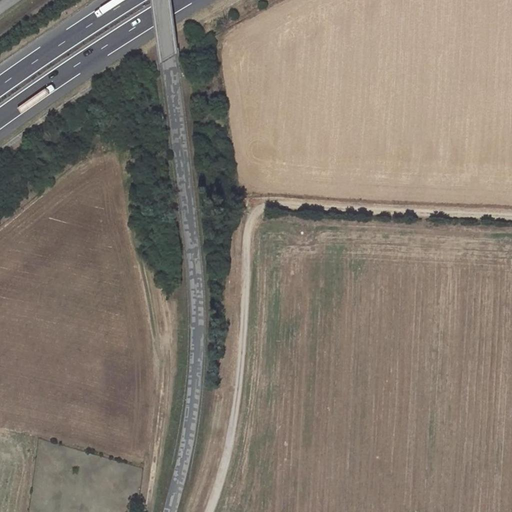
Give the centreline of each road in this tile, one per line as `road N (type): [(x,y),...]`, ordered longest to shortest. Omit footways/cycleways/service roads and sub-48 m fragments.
road 1 (track): [(214,511),(237,439),(252,224),(261,209),(511,217)]
road 2 (unclassified): [(162,0),(201,366),(172,511)]
road 3 (motorway): [(0,118),(180,0)]
road 4 (motorway): [(129,0),(0,86)]
